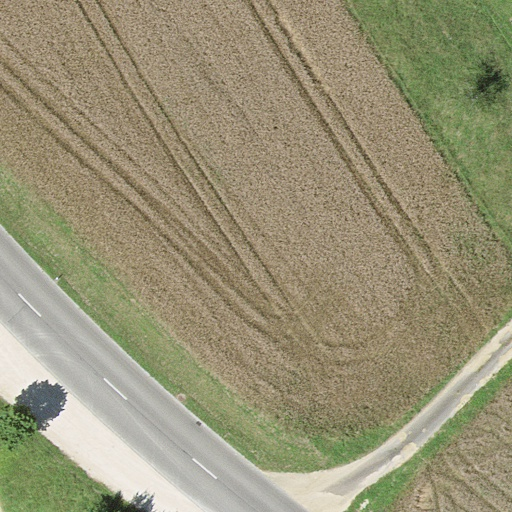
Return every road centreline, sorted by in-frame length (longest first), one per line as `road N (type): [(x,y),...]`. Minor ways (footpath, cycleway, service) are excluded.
road 1 (secondary): [(256,511),(135,415),(0,273)]
road 2 (track): [(511,351),(448,414),(301,511)]
road 3 (track): [(400,0),(511,205)]
